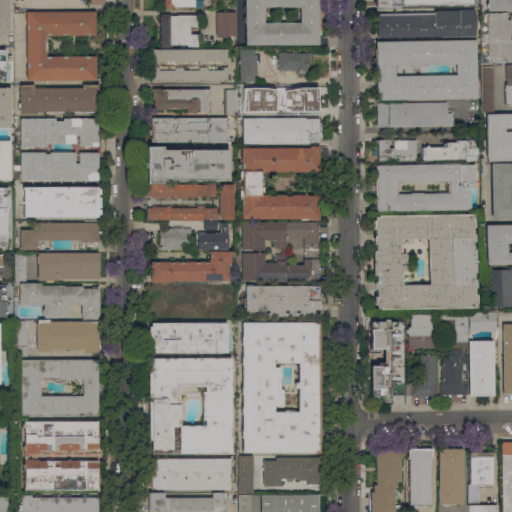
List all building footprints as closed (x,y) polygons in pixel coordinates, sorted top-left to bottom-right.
[(161,0),(162,8),(192,7),(192,0),(161,0)] [(243,45),(243,0),(317,0),(317,45),(243,45)] [(511,11),(486,11),(485,0),(511,0),(511,11)] [(475,36),(375,36),(375,13),(433,13),(433,9),(475,9),(475,36)] [(24,10),(94,10),(94,36),(45,36),(45,55),(94,55),(94,81),(24,81),(24,10)] [(214,35),(214,12),(234,12),(234,35),(214,35)] [(511,62),(486,62),(486,13),(505,13),(505,19),(508,19),(508,13),(511,13),(511,62)] [(157,48),(157,15),(196,15),(196,26),(189,26),(189,33),(196,33),(196,48),(184,48),(184,46),(170,46),(170,48),(157,48)] [(375,99),(375,40),(476,40),(476,99),(375,99)] [(150,82),(150,49),(228,49),(228,82),(150,82)] [(237,84),(237,49),(252,49),(252,55),(254,55),(254,84),(237,84)] [(277,70),(277,52),(309,52),(309,73),(296,73),(296,70),(277,70)] [(511,105),(503,105),(503,83),(504,83),(504,62),(511,62),(511,105)] [(480,112),(480,66),(493,66),(493,112),(480,112)] [(17,113),(17,84),(33,84),(33,86),(80,86),(80,84),(97,84),(97,113),(17,113)] [(277,110),(277,101),(268,101),(268,89),(275,89),(275,84),(305,84),(305,110),(277,110)] [(0,180),(0,86),(8,86),(8,126),(0,126),(0,139),(8,139),(8,180),(0,180)] [(272,88),(243,87),(242,110),(272,111),(272,88)] [(208,112),(183,112),(183,110),(149,110),(149,88),(208,88),(208,112)] [(233,113),(233,89),(223,89),(223,113),(233,113)] [(375,103),(445,103),(445,109),(451,109),(451,127),(375,127),(375,103)] [(486,161),(486,112),(511,112),(511,158),(496,158),(496,161),(486,161)] [(150,116),(225,116),(225,142),(150,142),(150,116)] [(19,117),(97,117),(97,146),(76,146),(76,144),(46,144),(46,146),(19,146),(19,117)] [(240,144),(240,117),(316,117),(316,123),(319,123),(319,138),(316,138),(316,144),(240,144)] [(378,139),(415,139),(415,158),(405,158),(405,161),(378,161),(378,139)] [(421,145),(445,145),(445,142),(455,142),(455,139),(467,139),(467,146),(475,146),(475,160),(421,160),(421,145)] [(146,184),(146,145),(162,145),(162,147),(227,147),(227,179),(167,179),(167,184),(146,184)] [(241,147),(307,147),(307,146),(317,146),(317,172),(260,172),(241,172),(241,147)] [(19,181),(19,152),(96,152),(96,181),(19,181)] [(511,218),(490,218),(490,162),(511,162),(511,218)] [(375,211),(375,165),(474,165),(474,184),(469,184),(469,211),(375,211)] [(241,172),(260,172),(260,174),(261,174),(261,193),(260,193),(260,196),(241,196),(241,172)] [(22,184),(97,184),(97,189),(98,189),(98,215),(97,215),(97,217),(22,217),(22,184)] [(146,220),(146,206),(217,206),(217,197),(146,197),(146,184),(167,184),(233,184),(233,220),(218,220),(218,217),(216,217),(216,220),(146,220)] [(241,196),(260,196),(318,196),(318,221),(307,221),(307,219),(241,219),(241,196)] [(373,309),(373,214),(476,214),(476,309),(373,309)] [(31,222),(97,222),(97,242),(80,242),(80,240),(36,240),(36,249),(18,249),(18,229),(31,229),(31,222)] [(226,249),(226,222),(217,222),(217,232),(194,233),(194,249),(226,249)] [(241,222),(317,222),(317,250),(302,250),(302,244),(301,244),(301,240),(285,240),(285,247),(271,247),(271,240),(263,240),(263,250),(241,250),(241,222)] [(485,265),(485,223),(511,223),(511,242),(507,242),(507,252),(511,252),(511,264),(500,264),(500,265),(485,265)] [(190,249),(163,249),(163,245),(158,245),(158,230),(163,230),(163,227),(190,227),(190,249)] [(148,281),(148,261),(207,261),(207,249),(229,249),(229,281),(148,281)] [(36,252),(97,252),(97,278),(58,278),(58,281),(36,281),(36,252)] [(240,281),(240,252),(263,252),(263,262),(273,262),(273,260),(285,260),(285,263),(301,263),(301,259),(317,259),(317,281),(240,281)] [(24,254),(13,254),(13,280),(24,280),(24,254)] [(489,306),(489,269),(510,269),(510,306),(489,306)] [(18,282),(41,282),(41,285),(64,285),(64,286),(82,286),(82,288),(97,288),(97,317),(80,317),(80,305),(68,305),(68,317),(42,317),(42,303),(18,303),(18,282)] [(243,316),(243,285),(305,285),(305,300),(318,300),(318,316),(243,316)] [(467,331),(467,310),(495,310),(495,331),(467,331)] [(405,347),(405,326),(408,326),(408,314),(432,314),(432,347),(405,347)] [(447,347),(447,329),(438,329),(438,314),(466,314),(466,347),(447,347)] [(13,347),(13,319),(26,319),(26,347),(13,347)] [(35,352),(35,319),(49,319),(49,321),(98,321),(98,352),(80,352),(80,348),(53,348),(53,352),(35,352)] [(368,395),(368,364),(379,364),(379,348),(368,348),(368,321),(381,321),(381,319),(401,319),(401,395),(368,395)] [(240,321),(320,321),(320,453),(240,453),(240,321)] [(150,353),(150,349),(147,349),(147,326),(150,326),(150,322),(226,322),(226,353),(150,353)] [(511,395),(501,395),(501,323),(511,323),(511,395)] [(467,340),(493,340),(493,396),(467,396),(467,340)] [(466,395),(440,395),(440,357),(448,357),(448,349),(461,349),(461,354),(464,354),(464,364),(461,364),(461,382),(466,382),(466,395)] [(408,394),(408,382),(421,382),(421,367),(414,367),(414,355),(434,355),(434,394),(408,394)] [(147,453),(147,371),(149,371),(149,357),(231,357),(231,453),(147,453)] [(19,358),(97,358),(97,416),(19,416),(19,358)] [(22,491),(22,421),(97,421),(97,453),(38,453),(38,458),(97,458),(97,491),(22,491)] [(511,511),(499,511),(499,441),(511,441),(511,511)] [(406,505),(406,448),(429,448),(429,505),(406,505)] [(437,448),(461,448),(461,505),(437,505),(437,448)] [(369,511),(369,492),(371,492),(371,484),(374,484),(374,449),(401,449),(401,459),(398,459),(398,482),(395,482),(395,487),(392,487),(392,511),(369,511)] [(466,511),(466,452),(491,452),(491,485),(477,485),(477,505),(496,505),(496,511),(466,511)] [(236,493),(236,455),(251,455),(251,493),(236,493)] [(274,457),(319,457),(319,486),(303,486),(303,479),(279,479),(279,486),(261,486),(261,460),(274,460),(274,457)] [(149,489),(149,458),(229,458),(229,489),(149,489)] [(147,511),(147,492),(163,492),(163,497),(210,497),(210,492),(224,492),(224,511),(147,511)] [(260,511),(260,494),(318,494),(318,511),(260,511)] [(19,511),(19,495),(31,495),(31,496),(97,496),(97,511),(19,511)] [(237,511),(237,495),(249,495),(249,511),(237,511)]
